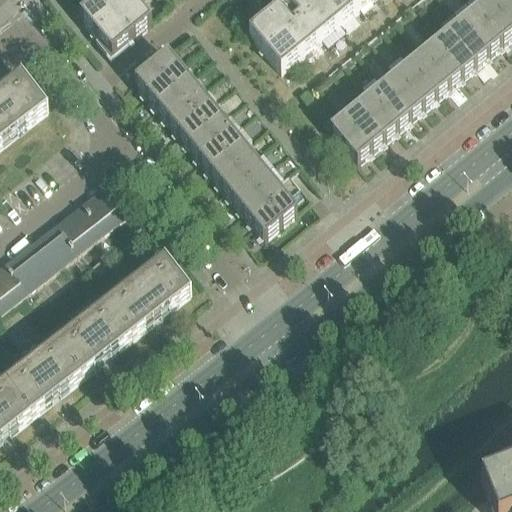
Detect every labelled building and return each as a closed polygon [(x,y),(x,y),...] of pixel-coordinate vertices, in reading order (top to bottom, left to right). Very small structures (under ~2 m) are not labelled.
[(136,10),(127,0),(108,0),(100,7),(116,27),(136,11),(136,10)] [(127,0),(136,10),(147,0),(127,0)] [(322,13),(311,0),(298,0),(288,9),(304,29),(322,13)] [(306,98),(301,102),(306,108),(314,118),(331,139),(330,140),(357,172),(511,45),(511,0),(426,0),(358,55),(306,98)] [(338,0),(311,0),(322,13),(338,0)] [(357,18),(342,0),(338,0),(322,13),(338,33),(357,18)] [(375,3),(373,0),(342,0),(357,18),(375,3)] [(116,27),(100,7),(80,23),(96,43),(116,27)] [(304,29),(288,9),(269,24),(285,44),(304,29)] [(152,30),(136,11),(116,27),(132,47),(152,30)] [(338,33),(322,13),(304,29),(320,48),(338,33)] [(285,44),(269,24),(249,40),(265,60),(285,44)] [(132,47),(116,27),(96,43),(112,63),(132,47)] [(320,48),(304,29),(285,44),(301,63),(320,48)] [(193,44),(169,64),(168,63),(135,90),(265,248),(298,222),(297,221),(311,209),(321,201),(193,44)] [(301,63),(285,44),(265,60),(281,80),(301,63)] [(0,154),(48,117),(21,83),(0,99),(0,154)] [(130,223),(124,215),(106,192),(105,193),(106,194),(80,214),(105,245),(130,226),(129,224),(130,223)] [(105,245),(80,214),(55,234),(79,264),(105,245)] [(79,264),(55,234),(30,253),(54,284),(79,264)] [(54,284),(30,253),(5,273),(28,303),(54,284)] [(161,324),(191,301),(165,267),(105,313),(132,347),(161,324)] [(28,303),(5,273),(0,276),(0,318),(3,322),(28,303)] [(82,385),(132,347),(105,313),(56,352),(82,385)] [(60,402),(82,385),(56,352),(5,391),(31,425),(53,408),(60,402)] [(0,449),(31,425),(5,391),(0,394),(0,449)] [(511,511),(511,476),(481,488),(490,511),(511,511)]
